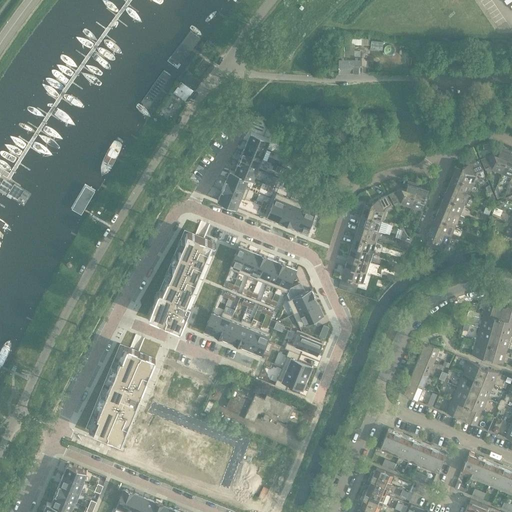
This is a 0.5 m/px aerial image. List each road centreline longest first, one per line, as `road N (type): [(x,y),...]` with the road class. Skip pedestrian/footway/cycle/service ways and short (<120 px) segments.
road 1 (residential): [(15,417),(110,234),(217,72)]
road 2 (residential): [(217,72),(511,79)]
road 3 (residential): [(275,511),(345,328),(321,274)]
road 4 (residential): [(258,511),(57,431)]
road 5 (residential): [(374,404),(402,335),(434,302),(461,289),(511,285)]
road 6 (residential): [(321,274),(352,189),(451,150)]
road 7 (residential): [(51,446),(212,511)]
road 8 (residential): [(321,274),(308,253),(192,206)]
road 9 (residential): [(57,431),(115,316)]
road 10 (residential): [(115,316),(176,211)]
